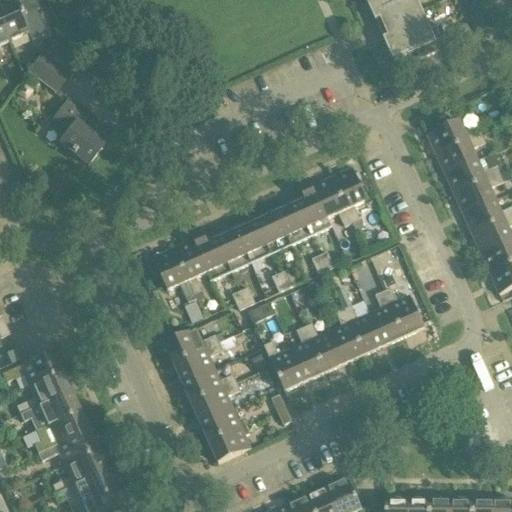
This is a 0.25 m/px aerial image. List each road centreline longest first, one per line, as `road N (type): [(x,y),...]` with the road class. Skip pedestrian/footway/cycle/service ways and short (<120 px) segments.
road 1 (residential): [(79,250),(377,114)]
road 2 (residential): [(186,495),(302,442),(327,409),(466,349)]
road 3 (residential): [(186,495),(79,250)]
road 4 (residential): [(466,349),(473,321),(377,114)]
